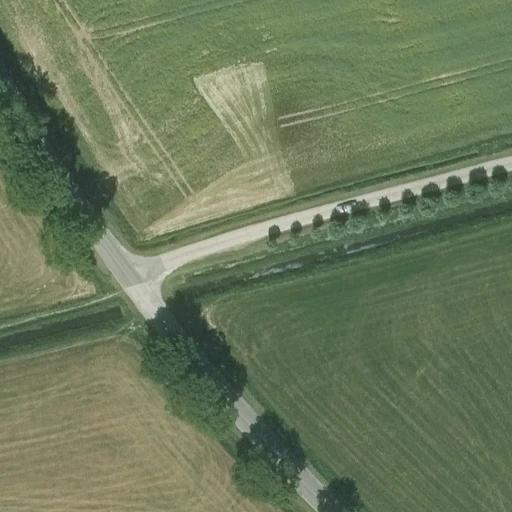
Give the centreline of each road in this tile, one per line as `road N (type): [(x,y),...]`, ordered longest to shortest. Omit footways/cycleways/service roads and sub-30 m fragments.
road 1 (unclassified): [(125,274),(511,163)]
road 2 (tertiary): [(330,511),(125,274)]
road 3 (tertiary): [(125,274),(0,74)]
